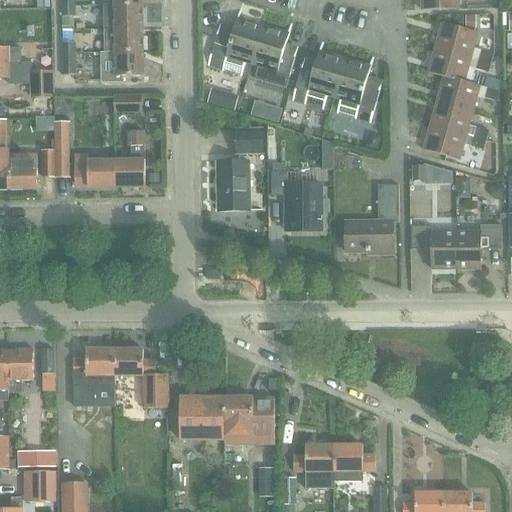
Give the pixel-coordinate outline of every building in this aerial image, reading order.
[(50,0),(37,0),(38,9),(50,9),(50,0)] [(422,0),(423,10),(460,10),(459,0),(422,0)] [(115,6),(104,6),(104,30),(116,30),(144,30),(143,6),(115,6)] [(75,7),(61,7),(62,17),(75,17),(75,7)] [(476,17),(467,17),(467,29),(476,29),(476,17)] [(246,63),(254,66),(265,27),(239,19),(233,39),(218,34),(208,66),(242,76),(246,63)] [(444,23),(437,48),(491,64),(494,55),(475,50),(480,33),(444,23)] [(290,35),(265,27),(254,66),(259,67),(255,80),(288,89),(297,58),(285,54),(290,35)] [(116,30),(104,30),(105,54),(116,54),(144,54),(144,30),(116,30)] [(62,55),(75,54),(75,44),(62,44),(62,55)] [(9,49),(0,48),(0,80),(9,80),(9,85),(31,85),(31,74),(33,74),(33,63),(21,63),(21,49),(9,49)] [(488,74),(491,64),(437,48),(430,73),(446,77),(466,82),(470,69),(488,74)] [(329,96),(336,98),(347,60),(321,52),(315,72),(303,68),(294,100),(326,109),(329,96)] [(75,54),(62,55),(62,77),(75,77),(75,54)] [(105,54),(101,54),(101,85),(121,84),(121,78),(144,78),(144,54),(116,54),(105,54)] [(372,67),(347,60),(336,98),(343,100),(339,113),(372,123),(382,91),(367,87),(372,67)] [(33,74),(31,74),(31,85),(31,99),(54,98),(53,74),(33,74)] [(446,77),(439,102),(474,112),(479,96),(486,99),(489,89),(485,88),(481,87),(482,86),(466,82),(446,77)] [(488,78),(485,88),(489,89),(500,92),(503,83),(488,78)] [(499,102),(501,93),(500,92),(489,89),(486,99),(499,102)] [(229,94),(225,109),(235,112),(239,97),(229,94)] [(116,115),(142,115),(142,99),(116,99),(116,115)] [(439,102),(432,126),(467,136),(475,138),(478,128),(470,126),(474,112),(439,102)] [(269,105),(265,120),(279,124),(283,110),(269,105)] [(55,179),(69,179),(69,124),(55,124),(55,152),(54,152),(55,179)] [(432,126),(425,150),(460,160),(465,145),(473,147),(475,138),(467,136),(432,126)] [(478,128),(475,138),(488,141),(490,132),(478,128)] [(262,131),(236,131),(236,155),(263,155),(262,131)] [(131,148),(132,162),(117,162),(117,190),(146,189),(145,134),(129,135),(129,148),(131,148)] [(371,134),(367,147),(378,150),(382,137),(371,134)] [(485,151),(488,141),(475,138),(473,147),(485,151)] [(10,150),(0,150),(0,191),(10,192),(10,169),(10,157),(10,150)] [(43,179),(55,179),(54,152),(43,152),(43,179)] [(89,190),(117,190),(117,162),(89,163),(89,156),(75,157),(76,189),(89,189),(89,190)] [(37,169),(37,157),(10,157),(11,169),(10,169),(10,192),(38,191),(38,169),(37,169)] [(219,213),(250,212),(250,163),(218,164),(219,213)] [(425,167),(413,167),(413,182),(426,182),(426,180),(425,167)] [(286,232),(323,232),(323,187),(287,187),(287,174),(273,174),(273,196),(285,196),(286,232)] [(162,175),(150,175),(150,185),(162,185),(162,175)] [(399,223),(398,185),(378,186),(378,222),(346,223),(346,254),(378,253),(378,255),(394,255),(394,223),(399,223)] [(503,186),(489,186),(489,194),(495,200),(503,200),(503,186)] [(488,251),(502,251),(501,226),(480,227),(480,233),(456,233),(456,271),(481,271),(480,249),(488,249),(488,251)] [(431,271),(456,271),(456,233),(432,234),(431,227),(411,227),(411,251),(424,251),(424,249),(431,249),(431,271)] [(8,350),(0,349),(0,401),(9,402),(9,394),(8,350)] [(34,382),(34,350),(8,350),(9,394),(9,395),(23,395),(23,382),(34,382)] [(86,360),(74,360),(74,376),(74,386),(74,407),(114,407),(115,387),(115,378),(116,378),(116,351),(86,350),(86,360)] [(54,374),(55,351),(43,351),(42,374),(54,374)] [(116,351),(116,378),(144,378),(144,410),(169,410),(169,376),(156,376),(156,361),(144,361),(144,351),(116,351)] [(196,398),(180,398),(180,441),(225,441),(225,437),(225,425),(225,398),(196,398)] [(257,446),(275,446),(275,400),(253,400),(253,398),(225,398),(225,425),(225,437),(228,437),(233,443),(248,443),(253,437),(257,446)] [(9,460),(9,440),(0,439),(0,470),(8,470),(8,469),(12,469),(11,460),(9,460)] [(362,446),(334,447),(334,473),(335,473),(335,483),(362,482),(362,473),(363,473),(363,472),(375,472),(375,456),(362,456),(362,446)] [(305,457),(293,457),(293,473),(305,473),(305,474),(305,490),(335,490),(335,483),(335,473),(334,473),(334,447),(305,447),(305,457)] [(56,452),(18,453),(19,468),(56,468),(56,452)] [(24,473),(25,504),(56,503),(56,472),(24,473)] [(296,479),(281,479),(282,506),(284,506),(292,506),(296,505),(296,479)] [(88,511),(88,484),(62,485),(62,511),(88,511)] [(275,486),(260,486),(259,498),(275,498),(275,486)] [(373,487),(373,511),(388,511),(388,487),(373,487)] [(443,511),(444,494),(415,494),(415,504),(403,504),(403,511),(443,511)] [(473,494),(444,494),(443,511),(485,511),(485,504),(473,504),(473,494)]
